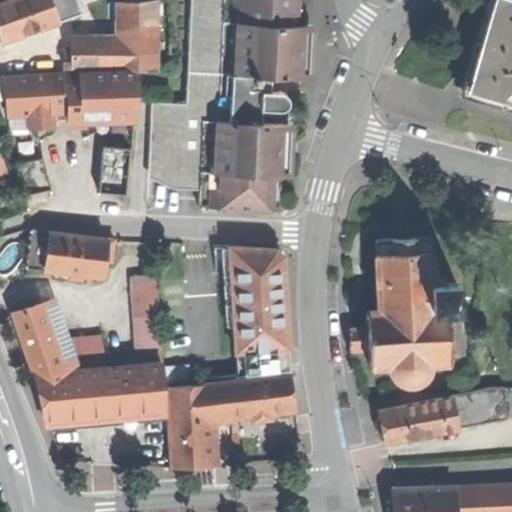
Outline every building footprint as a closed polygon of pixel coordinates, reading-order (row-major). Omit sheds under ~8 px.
[(0,28),(3,40),(59,20),(57,15),(52,1),(51,0),(5,0),(0,2),(0,28)] [(58,0),(54,0),(52,1),(57,15),(64,13),(58,0)] [(97,0),(97,19),(114,19),(113,0),(97,0)] [(114,22),(122,22),(121,0),(113,0),(114,19),(114,22)] [(121,0),(122,22),(122,43),(122,69),(137,69),(157,69),(156,0),(121,0)] [(284,91),(270,90),(270,75),(300,76),(301,53),(302,23),(295,23),(295,0),(191,0),(187,102),(151,101),(148,169),(173,170),(173,188),(201,189),(200,207),(273,210),(274,176),(282,176),(284,124),(263,123),(264,108),(283,109),(287,108),(289,106),(291,103),(292,100),(291,97),(289,94),(287,92),(284,91)] [(511,0),(491,0),(481,37),(465,93),(511,106),(511,0)] [(106,67),(106,69),(119,69),(122,69),(122,43),(71,44),(71,60),(71,67),(106,67)] [(119,69),(106,69),(106,72),(85,73),(85,109),(85,117),(119,117),(119,69)] [(133,117),(137,69),(122,69),(119,69),(119,117),(133,117)] [(85,73),(48,75),(51,111),(85,109),(85,73)] [(12,114),(51,111),(48,75),(8,76),(12,114)] [(111,194),(126,195),(128,168),(113,167),(111,194)] [(27,267),(43,269),(48,230),(32,228),(27,267)] [(104,260),(107,238),(74,234),(48,230),(43,269),(102,277),(104,260)] [(458,281),(440,282),(435,282),(434,274),(432,236),(376,239),(380,310),(368,311),(368,328),(369,347),(370,365),(384,365),(384,369),(389,369),(389,364),(393,364),(394,367),(395,372),(400,378),(406,381),(413,382),(420,380),(426,376),(429,369),(431,362),(430,362),(434,362),(434,366),(439,366),(439,361),(452,361),(452,355),(449,308),(460,307),(460,306),(458,281)] [(115,239),(107,238),(104,260),(112,261),(115,239)] [(231,246),(236,351),(288,346),(286,308),(282,250),(231,246)] [(160,295),(161,308),(208,307),(207,294),(201,294),(184,294),(183,270),(156,272),(157,295),(160,295)] [(200,270),(183,270),(184,294),(201,294),(200,270)] [(435,282),(440,282),(443,280),(444,276),(442,273),(438,272),(434,274),(435,282)] [(12,311),(33,376),(58,373),(63,372),(54,343),(40,302),(12,311)] [(463,306),(460,306),(460,307),(449,308),(452,355),(466,355),(463,306)] [(161,308),(162,333),(198,332),(209,332),(208,307),(161,308)] [(350,348),(369,347),(368,328),(349,329),(350,348)] [(159,333),(161,349),(199,347),(198,332),(162,333),(159,333)] [(237,376),(290,370),(288,346),(236,351),(237,376)] [(162,363),(163,384),(201,380),(199,347),(161,349),(162,363)] [(511,357),(497,358),(498,381),(511,380),(511,357)] [(165,415),(163,384),(162,363),(60,382),(58,373),(33,376),(43,419),(47,418),(50,428),(54,428),(63,427),(60,417),(76,415),(79,425),(94,423),(108,422),(106,411),(121,411),(124,420),(131,420),(139,419),(137,409),(144,408),(146,418),(155,417),(165,415)] [(290,372),(225,380),(230,417),(294,410),(292,394),(290,372)] [(225,380),(209,382),(210,420),(230,417),(225,380)] [(165,387),(170,466),(213,464),(210,420),(209,382),(165,387)] [(454,394),(454,396),(460,428),(507,419),(505,387),(491,387),(454,394)] [(385,434),(386,441),(460,428),(454,396),(380,410),(381,418),(385,434)] [(511,511),(511,483),(494,484),(495,511),(511,511)] [(495,511),(494,484),(456,486),(456,511),(495,511)] [(394,509),(394,511),(456,511),(456,486),(394,487),(394,509)]
